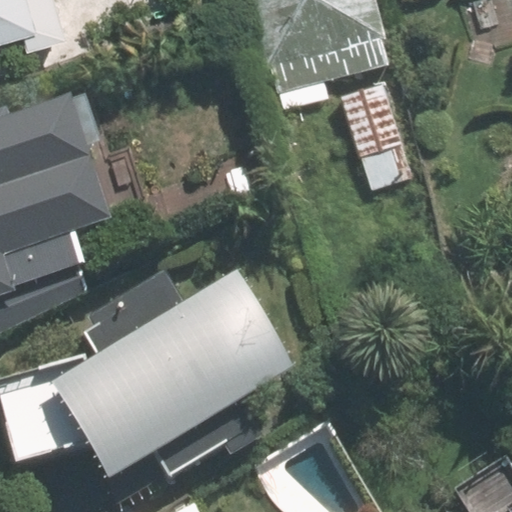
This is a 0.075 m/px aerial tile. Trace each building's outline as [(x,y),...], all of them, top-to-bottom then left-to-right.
[(0,0),(0,31),(10,29),(15,45),(54,33),(44,0),(0,0)] [(285,92),(382,65),(375,42),(379,40),(368,0),(250,0),(269,69),(278,66),(285,92)] [(379,86),(338,97),(364,192),(405,183),(379,86)] [(45,113),(0,127),(0,331),(76,295),(57,240),(84,231),(45,113)] [(165,322),(147,290),(75,334),(81,344),(70,351),(81,371),(0,391),(0,478),(64,462),(85,496),(138,465),(154,492),(211,459),(215,466),(254,443),(233,407),(261,392),(205,299),(165,322)]
